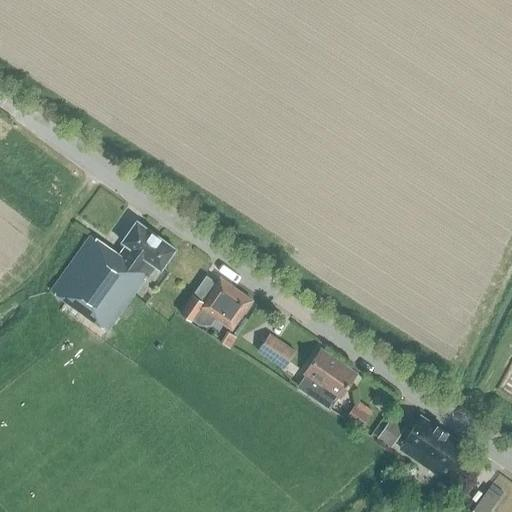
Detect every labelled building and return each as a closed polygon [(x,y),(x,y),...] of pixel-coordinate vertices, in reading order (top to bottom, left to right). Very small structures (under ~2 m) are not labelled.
[(159,270),(173,249),(135,222),(120,243),(125,246),(118,256),(113,252),(104,247),(104,248),(89,237),(50,291),(102,328),(107,332),(145,280),(143,279),(145,277),(147,278),(155,267),(159,270)] [(230,330),(250,301),(218,279),(201,302),(193,297),(179,316),(191,325),(193,323),(199,328),(211,328),(216,320),(230,330)] [(226,332),(219,343),(228,349),(235,338),(226,332)] [(295,352),(269,335),(257,352),(283,370),(295,352)] [(320,349),(303,375),(304,375),(296,387),(329,410),(355,373),(320,349)] [(353,406),(345,417),(361,429),(365,422),(369,425),(375,416),(359,404),(356,408),(353,406)] [(420,418),(403,441),(398,449),(438,476),(459,445),(420,418)] [(390,419),(376,440),(390,449),(404,428),(390,419)] [(487,489),(479,501),(491,509),(499,498),(487,489)]
